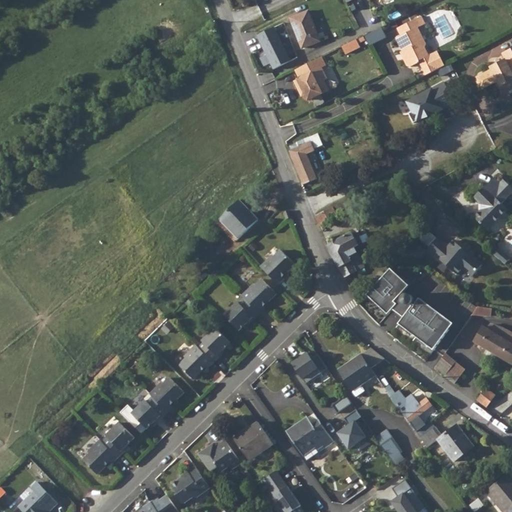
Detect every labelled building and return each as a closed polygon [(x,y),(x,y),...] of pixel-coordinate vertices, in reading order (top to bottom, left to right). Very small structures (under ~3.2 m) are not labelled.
[(290,17),(299,39),(302,39),(304,46),(319,41),(308,10),(290,17)] [(396,37),(403,50),(405,53),(404,56),(405,59),(426,49),(425,47),(426,43),(417,26),(420,25),(416,18),(398,27),(401,34),(396,37)] [(276,26),(256,35),(272,70),(292,61),(276,26)] [(358,40),(344,47),(348,54),(362,47),(358,40)] [(426,49),(405,59),(407,63),(412,66),(421,61),(427,74),(446,65),(438,50),(429,55),(426,49)] [(511,49),(504,54),(507,59),(491,67),(492,70),(476,78),(481,88),(498,80),(504,93),(509,94),(511,93),(511,92),(511,49)] [(322,55),(295,68),(299,76),(294,79),(300,89),(302,88),(304,93),(305,92),(307,96),(310,97),(329,88),(324,78),(328,77),(322,66),(326,64),(322,55)] [(443,83),(407,102),(412,111),(408,113),(413,123),(433,113),(432,111),(435,110),(436,112),(442,110),(440,107),(452,100),(443,83)] [(452,100),(440,107),(442,110),(454,103),(452,100)] [(296,142),(298,147),(308,143),(306,138),(296,142)] [(298,147),(289,150),(303,184),(317,179),(314,171),(307,153),(315,150),(311,141),(308,143),(298,147)] [(400,178),(398,176),(397,175),(395,174),(394,175),(392,176),(391,178),(391,180),(392,182),(393,182),(395,183),(397,183),(398,182),(399,181),(400,179),(400,178)] [(484,187),(474,197),(481,204),(481,211),(475,218),(487,231),(507,210),(502,204),(511,193),(511,188),(504,180),(500,184),(495,179),(486,188),(484,187)] [(352,197),(316,215),(320,226),(338,217),(337,213),(356,203),(352,197)] [(239,200),(216,222),(235,242),(258,219),(239,200)] [(352,232),(328,244),(344,277),(364,267),(354,247),(359,245),(352,232)] [(439,237),(428,251),(439,260),(440,259),(459,275),(464,268),(474,276),(483,265),(473,256),(472,258),(463,250),(464,248),(454,240),(450,246),(439,237)] [(499,248),(494,254),(505,263),(510,257),(499,248)] [(274,256),(262,267),(279,285),(285,280),(283,278),(296,265),(282,251),(275,258),(274,256)] [(375,285),(366,295),(379,307),(381,306),(389,313),(392,309),(403,317),(399,323),(407,328),(406,329),(425,342),(433,347),(447,328),(446,326),(450,321),(418,298),(414,305),(411,303),(412,301),(412,299),(411,296),(409,294),(406,294),(403,295),(402,296),(400,295),(409,286),(390,269),(386,274),(375,285)] [(255,284),(243,296),(246,299),(261,314),(266,308),(264,307),(277,294),(263,279),(257,285),(255,284)] [(261,314),(246,299),(241,304),(239,302),(225,316),(240,331),(250,322),(251,323),(261,314)] [(479,306),(472,315),(491,316),(492,309),(479,306)] [(511,311),(511,312),(503,310),(503,318),(511,319),(511,311)] [(483,326),(474,342),(490,351),(511,364),(511,331),(505,329),(497,325),(489,325),(487,328),(483,326)] [(204,344),(199,349),(214,363),(222,354),(221,353),(230,343),(215,329),(202,342),(204,344)] [(199,349),(196,346),(184,358),(186,359),(179,366),(193,380),(206,367),(208,369),(214,363),(199,349)] [(369,349),(361,354),(371,369),(384,360),(369,349)] [(329,368),(319,353),(313,357),(309,351),(293,363),(308,383),(329,368)] [(338,370),(357,397),(365,391),(361,385),(376,375),(371,369),(361,354),(338,370)] [(443,358),(435,369),(445,376),(449,371),(456,362),(446,354),(443,358)] [(449,371),(445,376),(455,384),(466,370),(456,362),(449,371)] [(163,384),(151,395),(153,397),(168,413),(173,407),(172,406),(184,393),(170,379),(164,385),(163,384)] [(486,388),(477,400),(487,407),(490,403),(495,406),(499,400),(494,396),(495,395),(486,388)] [(399,395),(393,399),(410,423),(433,406),(427,398),(417,405),(413,400),(406,405),(399,395)] [(168,413),(153,397),(148,403),(146,402),(133,415),(148,430),(157,420),(159,422),(168,413)] [(356,410),(344,418),(349,425),(337,433),(349,450),(356,445),(360,451),(371,444),(355,421),(361,417),(356,410)] [(315,430),(312,424),(306,417),(286,431),(304,456),(322,444),(325,448),(335,441),(323,425),(315,430)] [(319,419),(312,424),(315,430),(323,425),(319,419)] [(234,439),(248,459),(255,454),(256,457),(273,445),(257,422),(234,439)] [(109,438),(104,443),(119,458),(128,449),(126,448),(135,438),(120,423),(108,436),(109,438)] [(426,434),(421,438),(424,443),(428,448),(437,441),(454,462),(475,446),(457,424),(443,436),(436,427),(426,434)] [(387,429),(376,437),(386,453),(398,444),(387,429)] [(241,463),(225,440),(216,445),(218,448),(214,451),(211,446),(199,454),(210,471),(217,466),(221,471),(230,465),(233,469),(241,463)] [(104,443),(101,441),(89,452),(91,454),(85,460),(99,475),(111,462),(113,464),(119,458),(104,443)] [(398,444),(386,453),(387,453),(391,460),(403,451),(398,444)] [(177,493),(176,495),(182,503),(184,503),(192,497),(196,498),(209,488),(194,466),(180,477),(181,478),(171,485),(177,493)] [(276,471),(263,480),(284,511),(291,511),(300,506),(291,493),(276,471)] [(511,511),(511,480),(507,474),(485,491),(503,511),(511,511)] [(419,511),(425,508),(405,479),(392,489),(398,497),(391,502),(398,511),(419,511)] [(35,492),(19,507),(23,511),(49,511),(57,503),(37,483),(31,488),(35,492)] [(177,511),(167,496),(160,501),(158,498),(145,506),(144,509),(145,511),(144,511),(177,511)] [(320,499),(315,503),(321,511),(322,511),(327,509),(320,499)]
